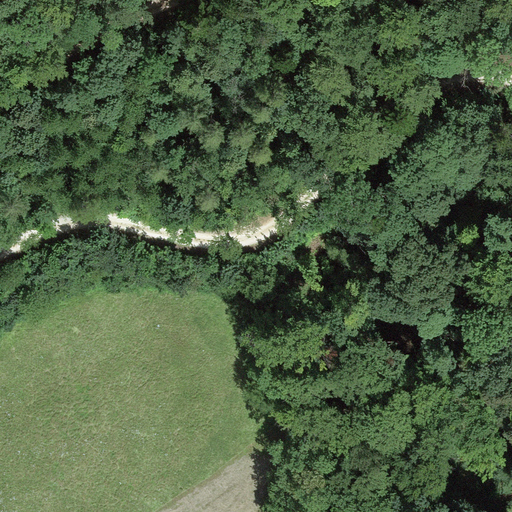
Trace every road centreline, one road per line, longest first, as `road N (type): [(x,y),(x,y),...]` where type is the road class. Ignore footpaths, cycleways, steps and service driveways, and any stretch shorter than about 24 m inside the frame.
road 1 (track): [(511,75),(459,73),(369,118),(272,235),(203,243),(91,224),(0,255)]
road 2 (track): [(0,80),(173,0)]
